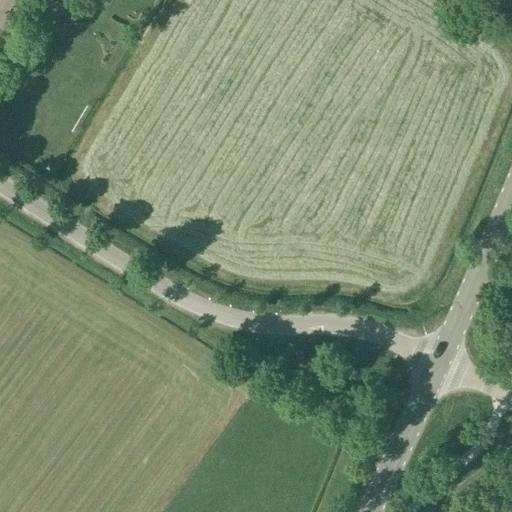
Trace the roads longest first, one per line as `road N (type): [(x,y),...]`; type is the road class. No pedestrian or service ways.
road 1 (unclassified): [(438,360),(350,325),(244,321),(167,289),(0,186)]
road 2 (tertiary): [(438,360),(511,196)]
road 3 (tertiary): [(370,511),(438,360)]
